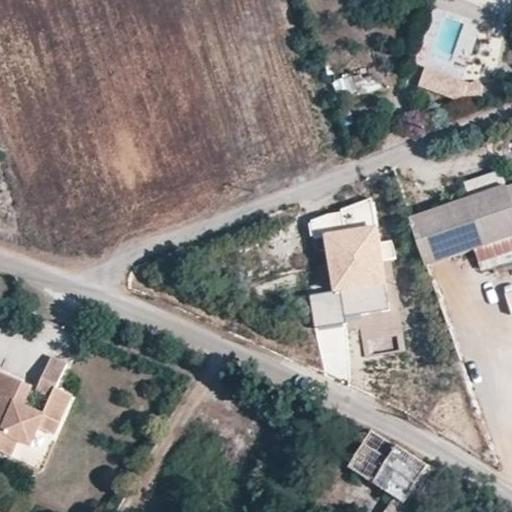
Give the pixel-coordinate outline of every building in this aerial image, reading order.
[(468,83),(426,67),(419,86),(459,101),(464,97),(468,99),(481,98),(480,82),(468,83)] [(333,78),(334,92),(372,87),(370,73),(333,78)] [(511,203),(505,185),(411,218),(427,265),(474,249),(482,271),(511,260),(511,203)] [(327,236),(336,291),(386,283),(381,254),(376,227),(327,236)] [(391,310),(386,283),(336,291),(310,296),(315,328),(347,323),(346,318),(391,310)] [(65,365),(51,358),(36,389),(51,396),(42,416),(23,407),(32,387),(0,372),(0,448),(12,454),(18,439),(31,445),(39,429),(54,435),(72,396),(55,388),(65,365)] [(370,431),(347,468),(391,495),(380,511),(416,511),(443,471),(370,431)] [(368,482),(357,496),(374,509),(385,495),(368,482)]
